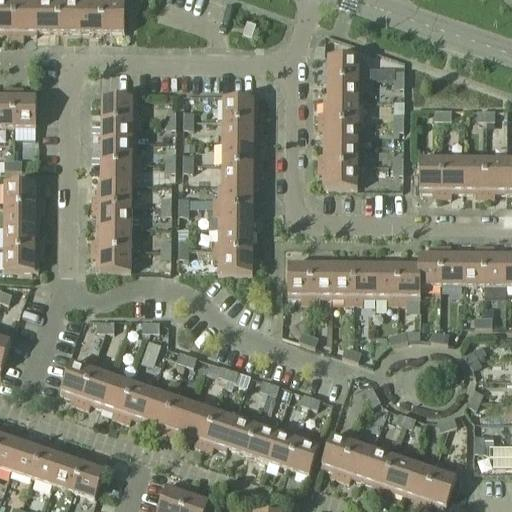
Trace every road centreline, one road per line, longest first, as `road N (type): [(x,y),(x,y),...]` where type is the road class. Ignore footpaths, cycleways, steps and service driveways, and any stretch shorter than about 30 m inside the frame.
road 1 (residential): [(65,299),(69,85),(76,67),(291,66)]
road 2 (residential): [(511,229),(298,220),(290,205),(291,66)]
road 3 (residential): [(347,377),(230,336),(173,292),(149,288),(93,304),(65,299)]
road 4 (unclassified): [(511,56),(384,12)]
